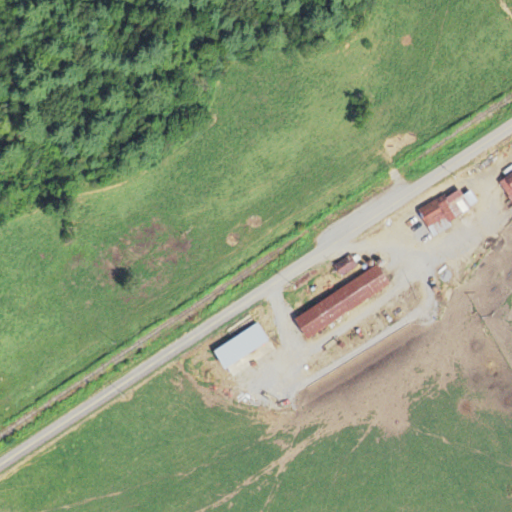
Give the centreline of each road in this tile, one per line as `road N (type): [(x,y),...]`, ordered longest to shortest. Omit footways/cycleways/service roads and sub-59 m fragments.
road 1 (tertiary): [(0,463),(511,123)]
road 2 (track): [(415,186),(382,150),(359,155),(259,215),(181,277),(144,294),(0,329)]
